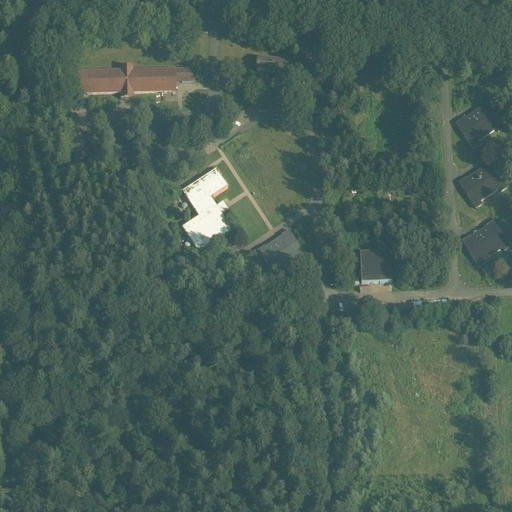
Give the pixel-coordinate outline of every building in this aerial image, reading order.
[(256,72),(286,76),(286,74),(288,74),(289,65),(287,65),(287,63),(258,59),(257,61),(255,61),(254,69),(256,70),(256,72)] [(78,73),(78,86),(78,96),(121,95),(121,100),(133,100),(133,95),(176,94),(176,84),(176,71),(133,72),(133,68),(120,68),(120,72),(78,73)] [(194,71),(176,71),(176,84),(194,84),(194,71)] [(59,87),(78,86),(78,73),(59,74),(59,87)] [(498,132),(504,128),(486,103),(479,108),(480,109),(464,120),(463,119),(456,124),(473,149),(479,146),(477,143),(496,130),(498,132)] [(458,183),(476,209),(482,205),(480,203),(499,190),(501,192),(507,188),(490,163),(482,168),(483,169),(467,179),(466,178),(458,183)] [(199,218),(182,229),(199,255),(233,233),(211,199),(227,188),(216,171),(182,193),(199,218)] [(462,242),(479,268),(485,264),(483,262),(503,249),(504,251),(510,248),(493,221),(486,226),(486,227),(470,238),(470,237),(462,242)] [(281,237),(282,238),(265,249),(265,248),(258,253),(275,278),(280,275),(279,272),(298,259),(300,262),(306,258),(289,232),(281,237)] [(358,257),(360,287),(390,286),(388,256),(358,257)] [(141,286),(157,295),(161,289),(144,280),(141,286)] [(172,316),(181,300),(175,296),(166,313),(172,316)] [(210,296),(207,301),(213,304),(216,299),(210,296)] [(196,317),(204,301),(198,297),(189,314),(196,317)] [(218,317),(228,301),(222,297),(212,313),(218,317)] [(137,307),(153,316),(157,310),(141,301),(137,307)]
